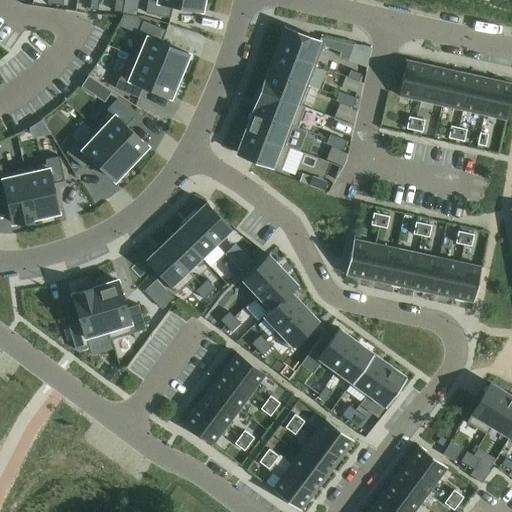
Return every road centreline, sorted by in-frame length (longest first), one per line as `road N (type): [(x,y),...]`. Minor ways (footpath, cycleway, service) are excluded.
road 1 (residential): [(334,511),(448,373),(453,345),(440,323),(336,298),(295,225),(187,152)]
road 2 (residential): [(0,261),(77,246),(134,216),(187,152)]
road 3 (residential): [(308,0),(511,43)]
road 4 (residential): [(187,152),(243,0)]
road 5 (residential): [(124,426),(0,335)]
road 6 (residential): [(249,511),(124,426)]
